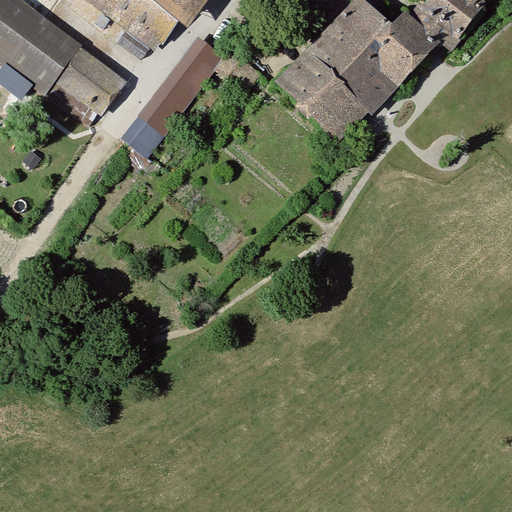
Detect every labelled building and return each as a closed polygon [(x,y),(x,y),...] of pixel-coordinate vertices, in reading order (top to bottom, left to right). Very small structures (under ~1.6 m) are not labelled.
[(81,47),(16,0),(0,0),(0,61),(46,95),(54,84),(78,51),(81,47)] [(185,34),(210,0),(83,0),(156,54),(176,28),(185,34)] [(392,30),(360,0),(275,85),(300,110),(296,115),(309,127),(313,123),(338,149),(368,118),(372,121),(400,93),(442,48),(452,55),(488,6),(480,0),(434,0),(424,11),(419,7),(410,20),(405,16),(392,30)] [(198,43),(141,119),(164,137),(213,72),(222,60),(213,54),(198,43)] [(219,45),(213,54),(222,60),(213,72),(245,95),(259,75),(219,45)] [(126,85),(78,51),(54,84),(101,119),(126,85)]
